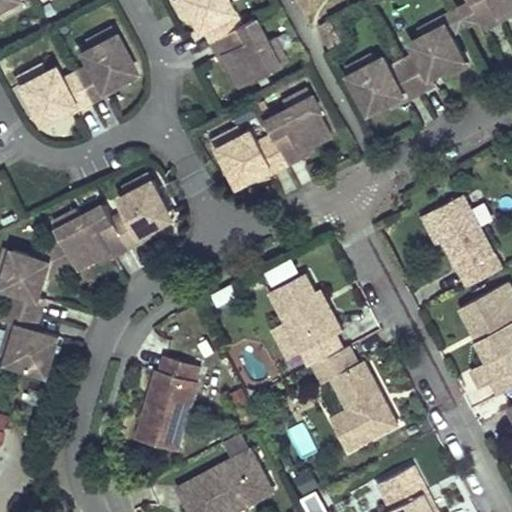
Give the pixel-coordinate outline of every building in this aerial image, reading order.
[(12,0),(0,6),(0,13),(1,15),(23,3),(21,0),(12,0)] [(185,0),(177,0),(187,17),(193,14),(185,0)] [(205,26),(212,39),(242,24),(230,0),(185,0),(193,14),(198,12),(205,26)] [(511,0),(473,0),(474,1),(482,17),(487,26),(502,18),(500,14),(511,7),(511,0)] [(474,1),(459,8),(468,25),(482,17),(474,1)] [(502,18),(511,12),(511,7),(500,14),(502,18)] [(448,22),(454,32),(468,25),(459,8),(421,28),(424,35),(448,22)] [(198,12),(193,14),(201,29),(205,26),(198,12)] [(242,85),(281,65),(268,40),(255,17),(242,24),(212,39),(220,55),(221,54),(225,52),(232,66),(242,85)] [(331,19),(320,25),(331,47),(343,41),(331,19)] [(406,58),(423,89),(437,82),(433,75),(431,70),(445,63),(447,67),(467,57),(454,32),(448,22),(424,35),(414,40),(420,52),(406,58)] [(92,47),(118,33),(115,26),(88,40),(92,47)] [(92,100),(107,92),(107,91),(105,88),(120,80),(116,73),(135,63),(118,33),(92,47),(84,51),(91,64),(77,71),(92,100)] [(274,37),(268,40),(281,65),(287,61),(274,37)] [(221,54),(228,68),(232,66),(225,52),(221,54)] [(379,59),(375,53),(349,67),(352,73),(379,59)] [(423,89),(406,58),(392,66),(387,55),(379,59),(352,73),(369,104),(387,94),(390,101),(405,93),(408,97),(423,89)] [(467,57),(447,67),(450,74),(470,63),(467,57)] [(22,83),(49,69),(45,63),(19,77),(22,83)] [(135,63),(116,73),(120,80),(138,70),(135,63)] [(433,75),(447,67),(445,63),(431,70),(433,75)] [(49,69),(22,83),(38,114),(57,105),(60,111),(75,103),(77,107),(78,107),(92,100),(77,71),(63,79),(56,65),(49,69)] [(177,77),(189,103),(206,95),(194,69),(177,77)] [(105,88),(107,91),(122,83),(120,80),(105,88)] [(309,88),(285,100),(288,107),(313,94),(309,88)] [(408,97),(405,93),(390,101),(393,105),(408,97)] [(265,119),(273,134),(288,163),(303,155),(302,154),(300,150),(313,143),(333,133),(313,94),(288,107),(265,119)] [(390,101),(387,94),(369,104),(372,110),(390,101)] [(62,115),(77,107),(75,103),(60,111),(62,115)] [(60,111),(57,105),(38,114),(42,121),(60,111)] [(214,140),(217,146),(244,132),(240,126),(214,140)] [(271,166),(273,170),(288,163),(273,134),(259,142),(252,128),(244,132),(217,146),(234,177),(252,168),(255,174),(271,166)] [(302,154),(315,147),(313,143),(300,150),(302,154)] [(273,170),(271,166),(255,174),(257,178),(273,170)] [(255,174),(252,168),(234,177),(237,184),(255,174)] [(155,179),(152,172),(125,186),(129,193),(155,179)] [(128,210),(115,217),(130,246),(144,238),(142,234),(157,226),(154,219),(172,210),(155,179),(129,193),(121,197),(128,210)] [(81,204),(101,196),(96,185),(77,193),(81,204)] [(465,193),(430,211),(445,239),(469,285),(504,267),(465,193)] [(115,254),(130,246),(115,217),(107,202),(83,215),(59,228),(64,238),(76,261),(79,267),(99,256),(112,249),(115,254)] [(59,228),(83,215),(80,208),(55,221),(59,228)] [(172,210),(154,219),(157,226),(175,216),(172,210)] [(430,211),(425,214),(440,242),(445,239),(430,211)] [(159,230),(157,226),(142,234),(144,238),(159,230)] [(64,238),(56,243),(67,266),(76,261),(64,238)] [(47,276),(67,266),(56,243),(35,254),(53,259),(47,276)] [(15,248),(8,245),(0,272),(7,274),(15,248)] [(15,288),(11,303),(42,312),(47,297),(41,295),(37,294),(41,279),(46,280),(47,276),(53,259),(35,254),(15,248),(7,274),(4,285),(15,288)] [(112,249),(99,256),(102,261),(115,254),(112,249)] [(296,256),(265,264),(270,280),(300,271),(296,256)] [(315,362),(345,347),(338,333),(344,329),(330,302),(325,304),(317,290),(317,289),(307,271),(271,290),(307,358),(310,365),(315,362)] [(41,279),(37,294),(41,295),(46,280),(41,279)] [(511,284),(510,280),(462,305),(475,329),(481,325),(485,334),(479,338),(490,358),(473,368),(482,385),(511,369),(511,284)] [(330,302),(322,287),(317,290),(325,304),(330,302)] [(42,312),(11,303),(6,319),(14,321),(21,323),(10,360),(43,370),(49,350),(56,352),(61,335),(37,327),(42,312)] [(21,323),(14,321),(3,357),(10,360),(21,323)] [(481,325),(475,329),(479,338),(485,334),(481,325)] [(345,347),(315,362),(325,381),(334,376),(350,407),(333,416),(350,448),(399,422),(388,401),(379,406),(375,397),(383,393),(365,359),(360,361),(351,344),(345,347)] [(43,370),(50,372),(56,352),(49,350),(43,370)] [(196,380),(201,365),(167,355),(163,370),(160,369),(141,434),(180,446),(199,381),(196,380)] [(297,372),(310,365),(307,358),(293,365),(297,372)] [(388,401),(383,393),(375,397),(379,406),(388,401)] [(11,415),(0,412),(0,427),(6,429),(11,415)] [(286,427),(299,458),(317,451),(304,420),(286,427)] [(253,447),(180,485),(193,511),(234,511),(239,510),(233,499),(270,479),(253,447)] [(446,511),(444,511),(433,511),(423,491),(427,489),(414,463),(379,481),(392,506),(389,508),(390,511),(446,511)] [(276,490),(270,479),(233,499),(239,510),(276,490)] [(439,511),(427,489),(423,491),(433,511),(439,511)]
